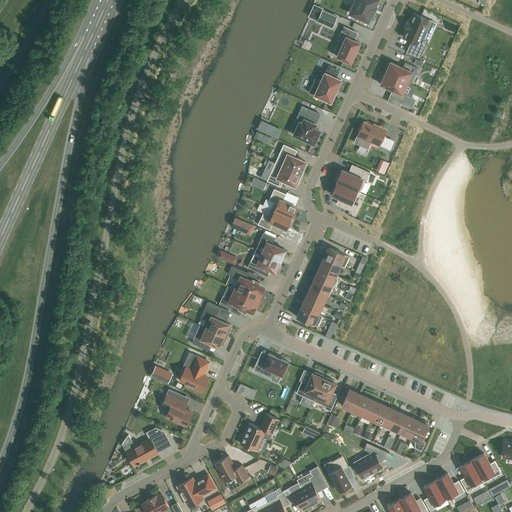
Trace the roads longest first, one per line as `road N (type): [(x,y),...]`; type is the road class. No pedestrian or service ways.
road 1 (primary): [(0,463),(18,415),(104,4)]
road 2 (primary): [(0,241),(104,4)]
road 3 (residential): [(463,417),(274,327)]
road 4 (primary): [(104,4),(0,165)]
road 5 (residential): [(463,417),(439,461),(347,511)]
road 6 (residential): [(316,221),(306,193),(352,93)]
